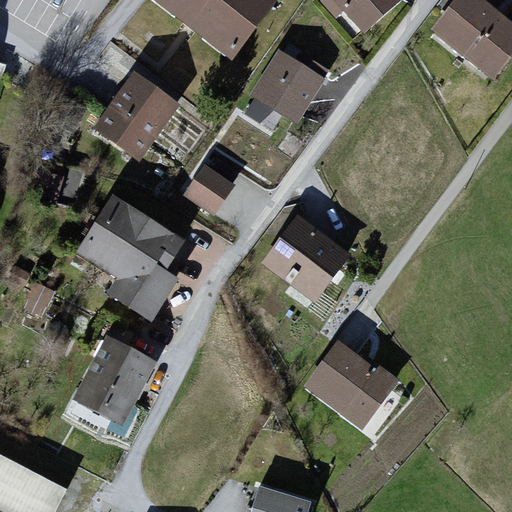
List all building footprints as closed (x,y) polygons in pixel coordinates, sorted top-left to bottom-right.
[(158,0),(238,52),(271,1),(269,0),(158,0)] [(328,0),(356,32),(390,2),(388,0),(328,0)] [(458,0),(456,0),(429,35),(482,75),(509,38),(458,0)] [(291,116),(312,78),(270,55),(249,93),(291,116)] [(170,101),(133,76),(100,127),(136,152),(170,101)] [(189,193),(216,209),(228,189),(200,173),(189,193)] [(171,237),(107,203),(80,251),(142,285),(128,310),(146,320),(170,276),(155,268),(171,237)] [(255,269),(306,305),(341,256),(290,220),(255,269)] [(70,401),(112,423),(142,367),(100,344),(70,401)] [(329,346),(301,386),(357,426),(385,386),(329,346)] [(0,455),(0,509),(5,511),(52,511),(65,488),(0,455)] [(245,511),(297,511),(299,506),(249,495),(245,511)]
